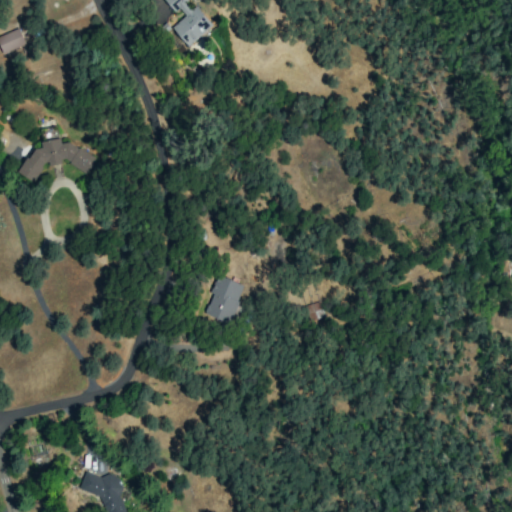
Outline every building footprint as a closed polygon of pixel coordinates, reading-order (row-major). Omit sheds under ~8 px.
[(218,23),(210,14),(206,17),(194,2),(191,5),(187,0),(166,0),(181,19),(171,27),(187,47),(218,23)] [(0,35),(0,51),(1,54),(24,44),(18,28),(0,35)] [(95,157),(67,142),(60,143),(59,138),(40,141),(41,148),(31,149),(18,174),(34,182),(45,162),(52,166),(59,165),(61,160),(87,173),(95,157)] [(243,285),(217,275),(210,293),(211,294),(203,314),(229,324),(243,285)] [(308,321),(323,317),(319,302),(304,306),(308,321)]
